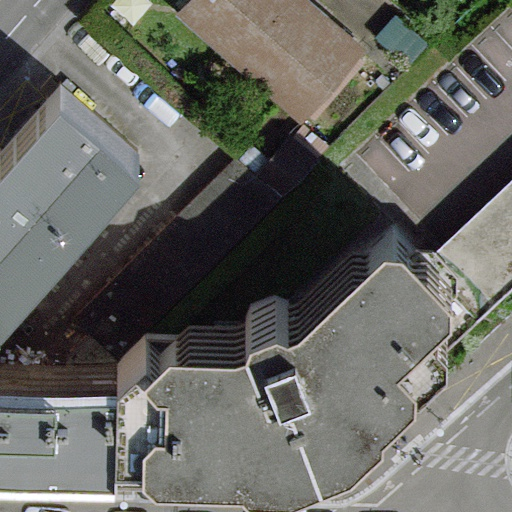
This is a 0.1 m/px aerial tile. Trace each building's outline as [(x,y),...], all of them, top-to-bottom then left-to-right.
[(360,52),(302,0),(182,0),(182,1),(305,112),(360,52)] [(34,87),(0,125),(0,279),(112,156),(34,87)] [(256,200),(213,164),(47,328),(63,345),(116,338),(256,200)] [(406,278),(443,318),(511,262),(511,173),(439,242),(406,278)] [(88,367),(87,452),(261,456),(286,447),(313,436),(443,318),(406,278),(369,236),(268,328),(262,315),(247,309),(229,316),(219,328),(224,339),(116,338),(88,367)] [(44,363),(43,380),(88,367),(116,338),(63,345),(44,363)] [(0,458),(87,464),(87,452),(88,367),(43,380),(0,375),(0,458)]
